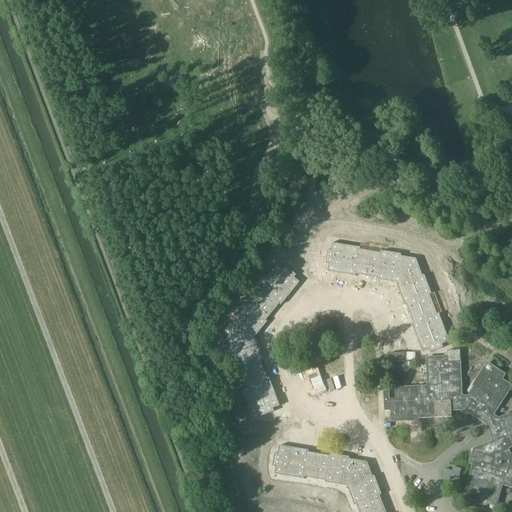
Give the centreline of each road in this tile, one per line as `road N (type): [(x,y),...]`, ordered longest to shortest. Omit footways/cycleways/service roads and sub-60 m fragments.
road 1 (residential): [(404,511),(374,435),(309,404),(279,351),(296,314),(338,299),(367,299),(395,341)]
road 2 (track): [(0,214),(111,511)]
